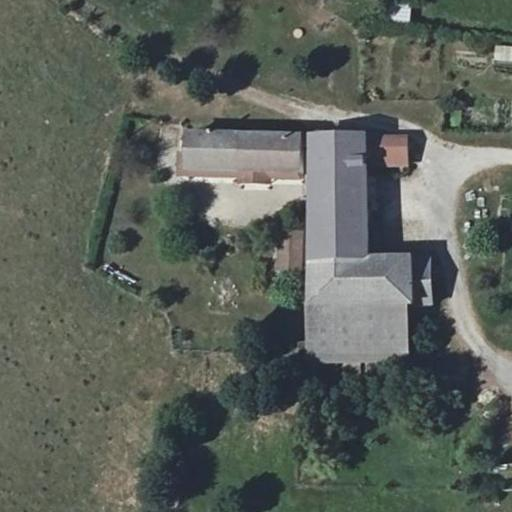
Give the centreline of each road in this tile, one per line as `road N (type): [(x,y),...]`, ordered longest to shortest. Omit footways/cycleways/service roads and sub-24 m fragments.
road 1 (unclassified): [(511,143),(430,139),(250,95)]
road 2 (track): [(250,95),(49,0)]
